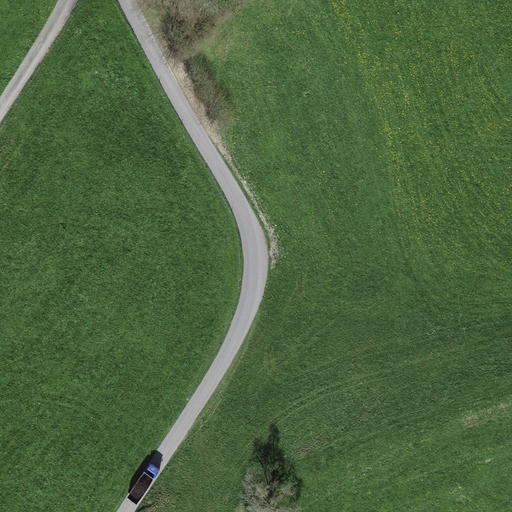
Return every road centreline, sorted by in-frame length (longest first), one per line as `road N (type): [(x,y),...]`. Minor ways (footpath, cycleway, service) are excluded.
road 1 (unclassified): [(125,511),(235,336),(255,257),(231,189),(123,0)]
road 2 (unclassified): [(0,113),(72,0)]
